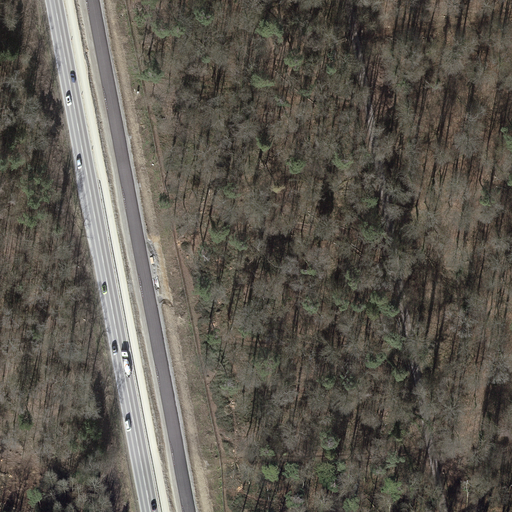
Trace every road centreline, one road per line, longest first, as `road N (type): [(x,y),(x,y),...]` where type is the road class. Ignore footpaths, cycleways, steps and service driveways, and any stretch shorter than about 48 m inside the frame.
road 1 (primary): [(151,511),(55,0)]
road 2 (track): [(347,0),(441,511)]
